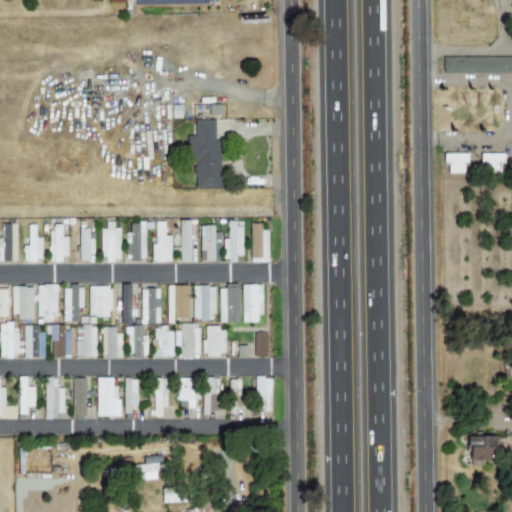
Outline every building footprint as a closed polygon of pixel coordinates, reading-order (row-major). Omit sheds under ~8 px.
[(511,56),(442,57),(442,74),(511,73),(511,56)] [(219,188),(219,140),(214,140),(214,120),(194,120),(194,136),(188,136),(188,176),(194,176),(193,188),(219,188)] [(464,154),(442,153),(442,164),(446,164),(446,173),(464,173),(464,154)] [(478,153),(478,173),(499,173),(499,162),(503,162),(502,153),(478,153)] [(189,262),(190,220),(178,220),(177,247),(171,247),(171,253),(177,253),(177,262),(189,262)] [(241,226),(234,226),(234,221),(226,220),(225,239),(221,239),(220,260),(234,260),(234,255),(240,255),(241,226)] [(99,229),(99,261),(117,261),(117,221),(104,222),(104,228),(99,229)] [(169,261),(169,236),(163,236),(163,221),(153,221),(154,243),(150,243),(150,261),(169,261)] [(15,224),(0,223),(0,238),(0,237),(0,260),(14,261),(15,224)] [(144,258),(143,223),(128,223),(128,233),(123,233),(124,259),(144,258)] [(266,262),(267,230),(259,230),(259,223),(248,223),(247,262),(266,262)] [(41,237),(34,237),(34,224),(26,224),(26,246),(21,246),(21,261),(41,260),(41,237)] [(66,236),(60,236),(60,224),(48,224),(47,260),(66,260),(66,236)] [(199,225),(198,260),(212,260),(213,226),(199,225)] [(79,261),(89,261),(88,241),(87,241),(87,227),(77,228),(79,261)] [(241,322),(260,321),(259,284),(240,285),(241,322)] [(55,285),(36,285),(36,319),(50,319),(50,312),(55,312),(55,285)] [(131,285),(120,285),(119,324),(129,324),(129,315),(130,315),(131,285)] [(165,320),(187,320),(187,285),(165,285),(165,320)] [(62,321),(76,321),(76,308),(82,308),(81,286),(62,286),(62,321)] [(87,287),(87,317),(109,316),(109,286),(87,287)] [(214,313),(213,286),(190,287),(191,320),(207,320),(207,313),(214,313)] [(31,320),(31,287),(11,287),(11,320),(31,320)] [(157,324),(158,289),(140,289),(139,324),(157,324)] [(16,332),(11,332),(10,322),(0,322),(0,356),(17,356),(16,332)] [(75,357),(94,356),(93,324),(74,325),(75,357)] [(176,357),(197,357),(198,325),(175,324),(174,346),(176,346),(176,357)] [(43,332),(36,332),(36,326),(22,325),(22,358),(42,358),(43,332)] [(146,357),(145,337),(140,337),(140,325),(127,325),(127,357),(146,357)] [(114,326),(100,327),(100,357),(114,357),(114,326)] [(171,327),(151,327),(151,357),(172,356),(171,327)] [(200,355),(224,355),(223,327),(204,328),(204,339),(200,339),(200,355)] [(266,333),(253,332),(253,357),(266,357),(266,333)] [(17,414),(25,414),(25,406),(32,406),(32,387),(25,387),(25,376),(17,376),(17,414)] [(270,411),(270,377),(254,377),(253,411),(270,411)] [(85,378),(71,378),(70,415),(84,415),(85,378)] [(94,416),(117,416),(117,386),(110,386),(110,378),(94,378),(94,416)] [(160,416),(160,407),(165,407),(166,378),(152,378),(151,416),(160,416)] [(191,378),(176,379),(177,408),(192,407),(191,378)] [(134,379),(122,379),(122,410),(135,410),(134,379)] [(61,388),(54,388),(54,381),(42,382),(43,419),(50,419),(50,412),(62,412),(61,388)] [(0,418),(14,418),(14,406),(3,406),(2,387),(0,387),(0,418)] [(467,461),(494,461),(494,436),(467,436),(467,461)] [(137,480),(155,479),(154,463),(136,464),(137,480)] [(160,502),(184,502),(184,489),(160,490),(160,502)]
